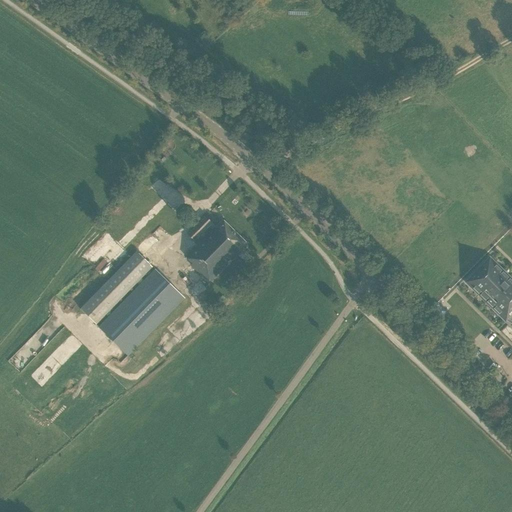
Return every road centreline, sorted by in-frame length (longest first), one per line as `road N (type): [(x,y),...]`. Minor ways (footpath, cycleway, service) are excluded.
road 1 (tertiary): [(511,411),(244,152),(34,0)]
road 2 (track): [(511,40),(302,147)]
road 3 (track): [(439,80),(333,0)]
